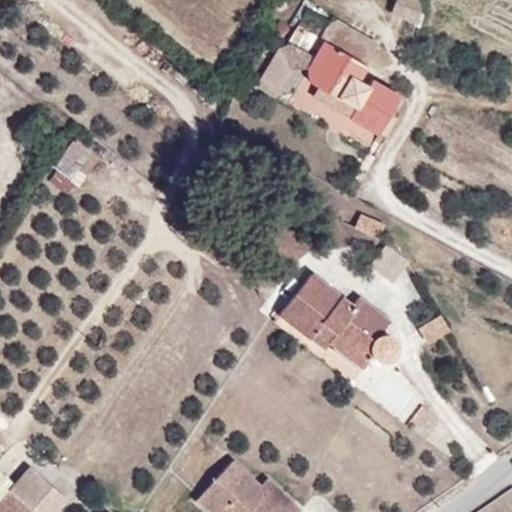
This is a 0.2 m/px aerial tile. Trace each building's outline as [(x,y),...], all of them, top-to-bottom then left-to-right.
[(415,25),(422,0),(393,0),(388,17),(415,25)] [(347,45),(356,27),(313,4),(303,22),(347,45)] [(292,40),(303,22),(281,11),(271,29),(292,40)] [(374,95),(383,76),(351,59),(348,67),(339,63),(347,45),(303,22),(292,40),(281,61),(281,70),(297,77),(301,70),(323,81),(316,96),(362,119),(363,116),(374,95)] [(323,81),(301,70),(297,77),(294,86),(316,96),(323,81)] [(371,120),(381,99),(374,95),(363,116),(371,120)] [(70,181),(88,151),(70,140),(52,170),(70,181)] [(161,215),(187,236),(196,224),(194,189),(185,182),(161,215)] [(399,214),(369,198),(361,214),(391,228),(399,214)] [(359,213),(352,227),(375,240),(383,225),(359,213)] [(384,244),(366,266),(389,285),(407,262),(384,244)] [(306,320),(312,312),(325,323),(319,330),(354,356),(364,343),(368,347),(373,349),(379,348),(384,344),(386,335),(382,328),(376,325),(382,317),(350,291),(344,297),(299,263),(269,303),(300,327),(306,320)] [(417,332),(437,320),(428,305),(408,318),(417,332)] [(312,312),(306,320),(319,330),(325,323),(312,312)] [(399,410),(408,418),(420,403),(410,395),(399,410)] [(271,511),(286,497),(256,469),(250,476),(221,451),(191,485),(221,511),(262,511),(265,510),(267,511),(271,511)] [(0,511),(31,511),(54,488),(20,459),(0,481),(0,511)] [(221,511),(191,485),(186,490),(209,511),(221,511)]
